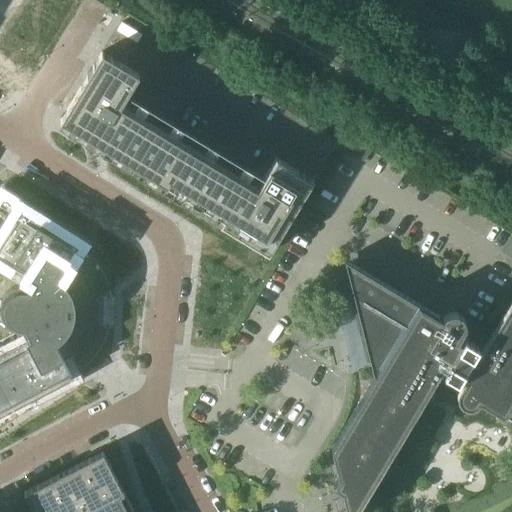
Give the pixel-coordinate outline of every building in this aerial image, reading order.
[(102,51),(60,120),(62,121),(70,126),(78,131),(79,132),(87,136),(88,137),(95,141),(92,146),(269,253),(313,180),(276,157),(265,176),(261,183),(208,151),(141,110),(124,99),(127,93),(131,86),(139,74),(102,51)] [(346,145),(344,148),(345,148),(364,160),(369,150),(370,149),(350,137),(346,145)] [(3,196),(0,201),(0,258),(29,277),(25,284),(20,285),(15,286),(11,288),(8,291),(4,294),(2,298),(1,302),(0,305),(0,309),(0,311),(1,316),(3,320),(6,324),(9,327),(13,329),(18,331),(22,332),(27,339),(0,353),(0,414),(73,376),(63,357),(66,356),(69,353),(73,350),(76,347),(80,343),(82,339),(85,336),(87,331),(89,327),(90,321),(86,320),(87,302),(91,301),(91,300),(90,295),(89,290),(87,286),(85,282),(82,278),(80,274),(77,271),(73,267),(70,264),(68,263),(79,245),(3,196)] [(374,378),(331,449),(338,476),(337,479),(333,486),(342,491),(343,495),(347,511),(355,511),(385,462),(415,412),(422,400),(429,389),(431,387),(442,367),(446,369),(444,373),(458,381),(460,377),(464,380),(459,389),(458,391),(457,393),(457,394),(457,396),(457,398),(458,400),(458,401),(459,403),(461,404),(462,405),(464,406),(465,407),(467,408),(469,408),(471,408),(473,407),(474,407),(476,406),(477,405),(478,404),(479,403),(479,402),(483,405),(511,421),(511,301),(508,307),(480,354),(477,352),(476,351),(479,348),(477,347),(465,339),(462,343),(458,340),(464,330),(465,327),(466,326),(466,324),(466,322),(465,321),(465,319),(464,317),(463,316),(461,315),(460,314),(458,313),(456,312),(454,312),(452,312),(450,312),(449,313),(447,314),(445,315),(444,316),(443,318),(351,264),(345,260),(347,271),(349,277),(357,307),(352,308),(352,309),(341,309),(357,369),(366,364),(371,363),(374,378)] [(136,511),(103,450),(24,490),(35,511),(136,511)]
